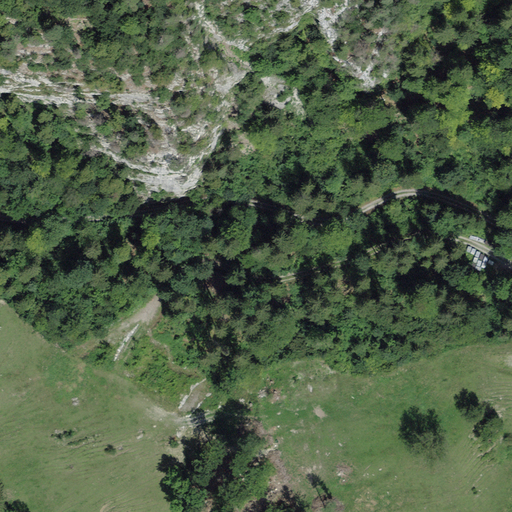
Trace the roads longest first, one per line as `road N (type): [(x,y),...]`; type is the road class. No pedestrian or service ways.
road 1 (track): [(511,267),(463,238),(403,239),(297,273),(164,299),(119,369),(141,399),(168,418),(272,411)]
road 2 (track): [(0,217),(99,220),(220,200),(330,222),(424,192),(511,234)]
